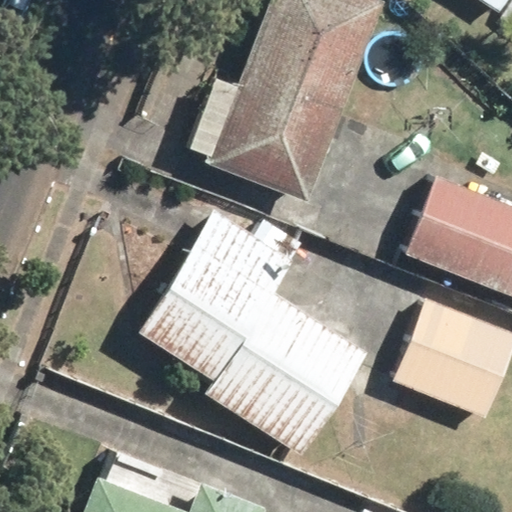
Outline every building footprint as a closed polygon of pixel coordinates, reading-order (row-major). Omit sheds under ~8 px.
[(306,198),(377,0),(262,0),(205,162),(306,198)] [(501,0),(479,0),(494,10),(501,0)] [(511,204),(435,172),(404,247),(511,292),(511,204)] [(213,206),(138,326),(215,373),(204,390),(301,449),(364,347),(271,290),(301,242),(261,217),(252,231),(213,206)] [(511,328),(423,297),(393,380),(485,413),(511,336),(511,328)] [(261,511),(263,508),(116,448),(104,478),(93,473),(77,511),(261,511)]
